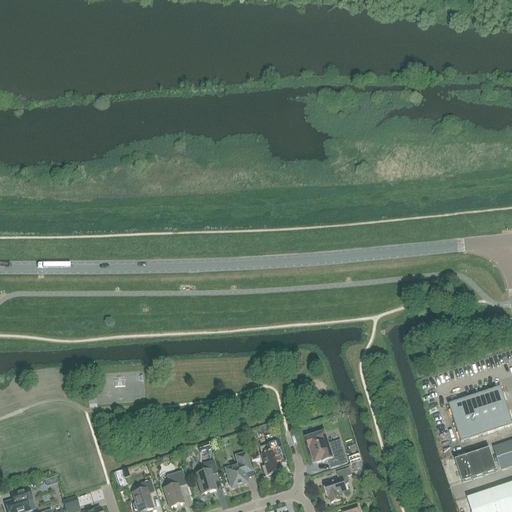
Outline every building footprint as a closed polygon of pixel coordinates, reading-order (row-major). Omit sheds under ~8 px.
[(461,443),(511,426),(511,421),(511,419),(511,418),(510,412),(509,412),(505,401),(506,400),(504,393),(503,394),(501,388),(490,392),(489,390),(483,392),(484,393),(481,394),(481,393),(475,395),(476,396),(466,399),(466,398),(460,399),(461,401),(458,402),(457,400),(452,402),(452,404),(449,405),(450,410),(449,411),(450,417),(452,416),(458,433),(456,434),(458,439),(460,439),(461,443)] [(324,433),(305,439),(309,449),(310,449),(315,464),(322,462),(322,463),(329,461),(331,468),(347,463),(340,442),(328,445),(324,433)] [(261,467),(264,477),(272,475),(272,474),(281,471),(277,457),(283,455),(279,442),(268,446),(270,452),(261,455),(265,466),(261,467)] [(501,471),(511,467),(511,442),(493,448),(501,471)] [(209,444),(197,448),(199,454),(211,451),(209,444)] [(497,472),(490,449),(455,461),(462,484),(497,472)] [(225,470),(231,489),(247,483),(243,470),(250,468),(245,454),(236,457),(238,465),(225,470)] [(360,455),(348,459),(350,465),(362,461),(360,455)] [(195,475),(202,495),(216,490),(212,476),(217,474),(213,461),(203,464),(205,472),(195,475)] [(361,465),(353,467),(355,475),(363,473),(361,465)] [(338,480),(324,484),(328,497),(330,504),(341,501),(339,495),(347,492),(345,485),(348,484),(349,482),(347,477),(352,476),(350,469),(336,473),(338,480)] [(182,472),(167,477),(170,487),(163,489),(169,508),(184,504),(179,488),(187,485),(182,472)] [(150,481),(140,484),(142,490),(132,494),(135,503),(133,504),(133,506),(134,511),(136,511),(138,511),(137,511),(144,511),(153,509),(148,495),(154,493),(150,481)] [(471,511),(511,511),(511,483),(467,499),(471,511)] [(18,499),(5,503),(7,511),(28,511),(30,511),(27,503),(32,501),(28,489),(16,493),(18,499)] [(76,498),(63,502),(66,511),(78,507),(79,507),(76,498)]
